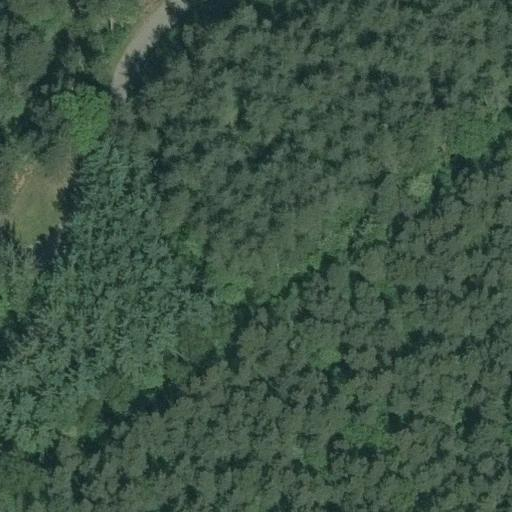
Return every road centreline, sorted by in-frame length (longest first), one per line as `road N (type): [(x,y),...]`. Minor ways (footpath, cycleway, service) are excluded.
road 1 (track): [(0,506),(511,113)]
road 2 (track): [(0,446),(66,375),(91,313),(120,143),(119,84)]
road 3 (residential): [(0,200),(47,201),(63,191),(136,48),(188,0)]
